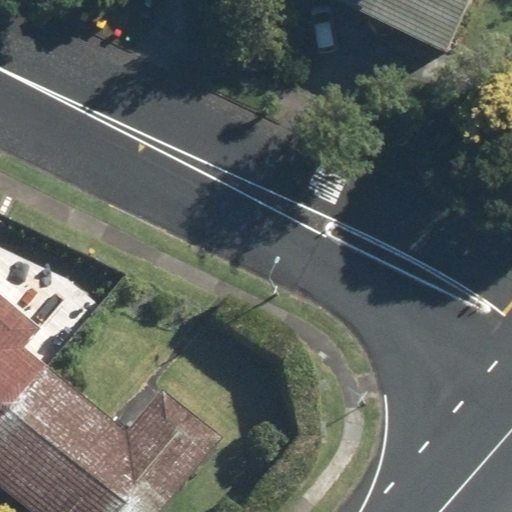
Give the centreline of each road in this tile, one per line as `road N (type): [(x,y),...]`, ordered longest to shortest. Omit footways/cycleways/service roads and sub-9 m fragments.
road 1 (residential): [(511,390),(268,242),(219,168)]
road 2 (residential): [(219,168),(307,175),(511,260)]
road 3 (residential): [(219,168),(0,62)]
